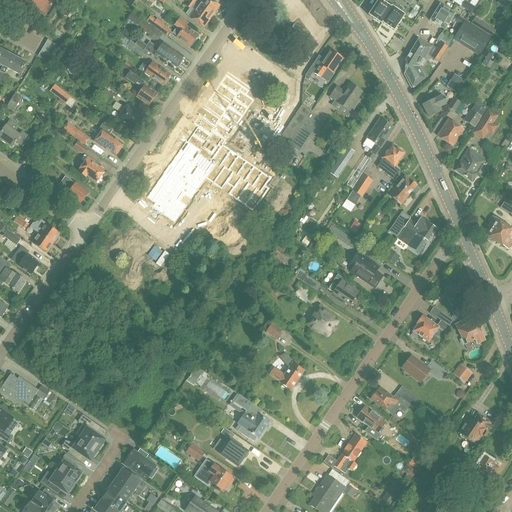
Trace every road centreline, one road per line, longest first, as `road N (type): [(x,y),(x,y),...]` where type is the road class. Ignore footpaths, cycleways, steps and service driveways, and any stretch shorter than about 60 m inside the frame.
road 1 (residential): [(267,511),(460,229)]
road 2 (residential): [(86,232),(248,0)]
road 3 (residential): [(0,356),(112,432),(116,445),(71,511)]
road 4 (secondary): [(460,229),(385,75)]
road 5 (residential): [(0,354),(86,232)]
